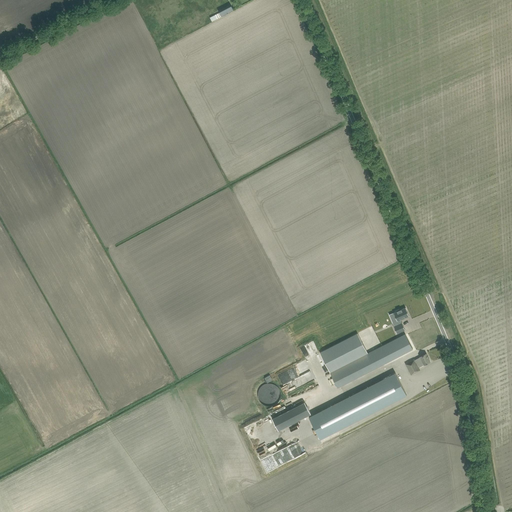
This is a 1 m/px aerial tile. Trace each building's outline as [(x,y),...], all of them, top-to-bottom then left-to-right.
[(217,13),(209,16),(211,21),(233,11),(230,4),(215,11),(217,13)] [(398,324),(394,326),(397,333),(405,330),(402,322),(401,322),(400,319),(409,315),(406,307),(399,310),(399,309),(394,311),(395,312),(394,312),(398,324)] [(380,333),(383,338),(390,334),(388,329),(380,333)] [(320,352),(338,387),(383,364),(375,349),(368,353),(358,333),(320,352)] [(382,346),(375,349),(383,364),(390,360),(413,348),(406,333),(382,346)] [(406,364),(411,374),(420,370),(419,367),(424,364),(430,361),(426,353),(420,356),(420,357),(415,360),(415,359),(406,364)] [(322,409),(309,416),(320,438),(334,432),(407,394),(395,372),(322,409)] [(294,387),(287,381),(288,379),(286,376),(283,380),(287,383),(284,386),(290,391),(294,387)] [(263,400),(274,403),(278,387),(268,384),(267,387),(264,386),(263,393),(265,394),(263,400)] [(305,402),(273,418),(278,430),(311,413),(305,402)] [(288,458),(285,452),(294,447),(293,444),(279,452),(283,460),(288,458)] [(337,444),(330,448),(335,457),(342,453),(337,444)]
